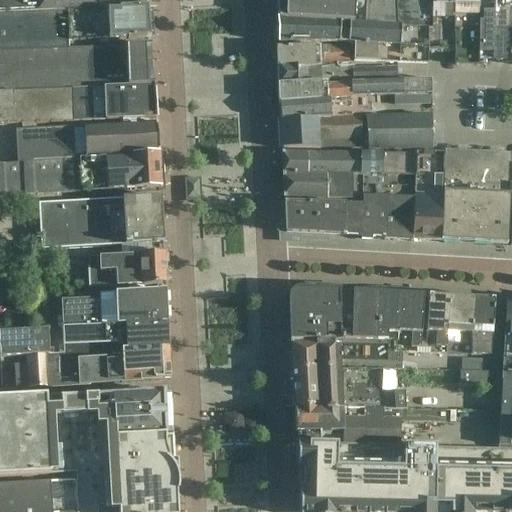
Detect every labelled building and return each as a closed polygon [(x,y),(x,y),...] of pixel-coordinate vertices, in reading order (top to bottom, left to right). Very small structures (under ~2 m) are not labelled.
[(0,0),(0,14),(119,10),(119,9),(148,7),(147,0),(0,0)] [(396,0),(276,0),(277,18),(276,18),(276,19),(278,19),(278,21),(276,21),(370,26),(401,28),(400,12),(398,12),(396,0)] [(396,0),(398,12),(400,12),(401,28),(428,30),(427,0),(396,0)] [(455,0),(435,0),(435,6),(432,6),(432,30),(428,30),(427,52),(455,52),(456,7),(455,0)] [(478,0),(455,0),(456,7),(455,52),(454,66),(477,67),(478,22),(478,0)] [(478,0),(478,22),(483,22),(483,37),(482,61),(492,62),(495,4),(498,4),(497,0),(478,0)] [(495,4),(492,62),(493,62),(494,61),(499,63),(511,63),(511,0),(497,0),(498,4),(495,4)] [(0,49),(52,47),(52,42),(150,40),(149,7),(148,7),(119,9),(119,10),(0,14),(0,49)] [(428,30),(401,28),(370,26),(276,21),(278,45),(300,45),(324,45),(354,45),(354,63),(377,64),(427,65),(427,52),(428,30)] [(0,93),(153,87),(151,43),(52,47),(0,49),(0,93)] [(317,48),(278,50),(277,50),(278,68),(294,68),(295,71),(315,71),(316,69),(321,69),(351,68),(349,65),(349,49),(317,48)] [(278,68),(278,86),(398,82),(398,69),(353,70),(351,68),(321,69),(316,69),(315,71),(295,71),(294,68),(278,68)] [(430,81),(398,82),(278,86),(279,105),(377,98),(395,97),(431,96),(431,97),(432,97),(432,81),(430,81)] [(0,126),(155,120),(154,87),(153,87),(0,93),(0,126)] [(431,96),(395,97),(395,107),(432,105),(432,97),(431,97),(431,96)] [(337,120),(360,119),(366,119),(372,118),(371,106),(377,106),(377,98),(279,105),(280,122),(324,118),(325,120),(336,119),(337,120)] [(432,135),(432,133),(432,117),(415,117),(372,118),(366,119),(368,149),(368,150),(432,151),(432,135)] [(324,118),(280,122),(282,151),(321,150),(361,150),(368,149),(366,119),(360,119),(337,120),(336,119),(325,120),(324,118)] [(154,125),(85,129),(16,132),(17,165),(87,161),(159,156),(159,153),(157,153),(156,124),(154,124),(154,125)] [(443,156),(441,243),(447,243),(447,235),(482,237),(482,244),(501,244),(501,246),(507,246),(511,155),(445,152),(445,156),(443,156)] [(415,179),(413,242),(414,242),(414,240),(440,241),(440,243),(441,243),(443,156),(415,155),(415,157),(415,179)] [(87,161),(17,165),(0,165),(0,198),(161,190),(159,156),(87,161)] [(415,157),(283,156),(284,177),(364,177),(387,178),(415,179),(415,157)] [(364,177),(284,177),(285,200),(351,202),(363,198),(364,177)] [(362,207),(345,206),(344,238),(346,238),(346,237),(381,238),(381,240),(384,240),(383,242),(412,244),(412,242),(413,242),(415,179),(387,178),(387,199),(363,199),(362,207)] [(200,180),(188,181),(185,181),(186,200),(201,200),(200,180)] [(41,252),(164,245),(161,198),(38,205),(41,252)] [(344,238),(345,206),(285,205),(286,235),(293,235),(294,235),(335,236),(335,238),(344,238)] [(166,285),(164,255),(89,259),(91,289),(166,285)] [(350,340),(353,293),(340,294),(340,292),(298,291),(289,300),(291,342),(350,340)] [(63,329),(63,331),(168,325),(166,293),(129,295),(100,296),(100,300),(61,302),(62,313),(61,313),(60,314),(59,314),(58,315),(58,316),(57,317),(58,327),(61,329),(63,329)] [(376,334),(379,295),(354,293),(353,293),(350,340),(376,341),(377,335),(376,334)] [(398,356),(400,296),(379,295),(376,334),(377,335),(376,341),(394,342),(393,356),(398,356)] [(424,297),(400,296),(398,356),(402,356),(422,356),(423,342),(421,341),(424,297)] [(428,298),(426,342),(423,342),(422,356),(445,357),(446,334),(445,333),(447,299),(428,298)] [(471,357),(473,301),(447,299),(445,333),(446,334),(445,357),(471,357)] [(494,302),(473,301),(471,357),(491,358),(494,302)] [(502,383),(511,383),(511,302),(506,303),(502,383)] [(122,351),(123,353),(169,350),(168,325),(63,331),(64,347),(127,344),(127,351),(122,351)] [(0,359),(26,358),(25,357),(49,356),(48,333),(26,334),(0,333),(0,359)] [(394,372),(394,373),(401,373),(402,356),(398,356),(393,356),(394,342),(376,341),(350,340),(291,342),(291,344),(293,373),(340,371),(394,372)] [(41,389),(170,382),(169,350),(123,353),(123,359),(66,362),(66,355),(49,356),(25,357),(26,358),(28,390),(36,389),(36,391),(41,391),(41,389)] [(461,375),(462,375),(485,375),(486,362),(462,362),(461,375)] [(365,411),(406,412),(405,395),(395,396),(394,373),(394,372),(340,371),(293,373),(295,408),(325,407),(327,412),(340,411),(365,411)] [(486,375),(485,375),(462,375),(462,389),(486,389),(486,375)] [(511,451),(511,383),(502,383),(498,451),(511,451)] [(173,436),(171,394),(98,398),(63,400),(63,397),(0,400),(0,448),(74,443),(173,436)] [(298,446),(400,448),(401,424),(431,424),(431,414),(406,413),(406,412),(365,411),(340,411),(327,412),(325,407),(295,408),(295,409),(294,409),(295,435),(297,435),(298,446)] [(175,470),(173,436),(74,443),(76,476),(175,470)] [(76,476),(74,443),(0,448),(0,479),(73,474),(74,480),(75,480),(175,473),(175,470),(76,476)] [(511,511),(511,451),(498,451),(400,448),(298,446),(297,446),(296,446),(297,469),(299,469),(303,469),(302,496),(300,496),(300,495),(299,495),(299,511),(511,511)] [(177,511),(175,473),(75,480),(76,511),(177,511)] [(76,511),(75,480),(74,480),(74,481),(0,486),(0,511),(76,511)]
